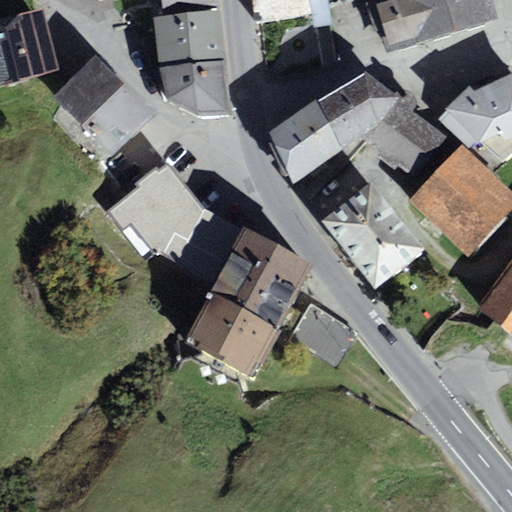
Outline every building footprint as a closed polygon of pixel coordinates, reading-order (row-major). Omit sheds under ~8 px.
[(217,0),(160,0),(162,17),(219,9),(217,0)] [(257,0),(260,27),(311,22),(309,0),(257,0)] [(510,27),(502,0),(407,0),(372,10),(381,42),(396,38),(400,53),(415,49),(416,54),(510,27)] [(155,27),(161,76),(227,68),(223,16),(155,27)] [(69,80),(55,19),(0,31),(0,110),(9,109),(5,95),(69,80)] [(100,64),(59,104),(113,158),(154,119),(100,64)] [(227,68),(161,76),(172,109),(201,124),(232,122),(227,68)] [(374,80),(326,109),(362,150),(408,191),(447,148),(405,114),(412,106),(374,80)] [(476,91),(454,114),(507,165),(511,160),(511,81),(483,95),(476,91)] [(362,150),(326,109),(272,143),(297,193),(362,150)] [(511,224),(511,194),(470,155),(417,212),(474,266),(511,224)] [(168,170),(102,218),(117,238),(128,230),(147,256),(201,216),(168,170)] [(425,260),(372,193),(322,233),(375,300),(425,260)] [(247,243),(201,216),(147,256),(216,295),(247,243)] [(287,259),(251,238),(247,243),(216,295),(184,348),(253,389),(285,337),(305,305),(320,279),(287,259)] [(511,273),(480,316),(511,339),(511,273)] [(334,367),(354,334),(305,305),(285,337),(334,367)]
